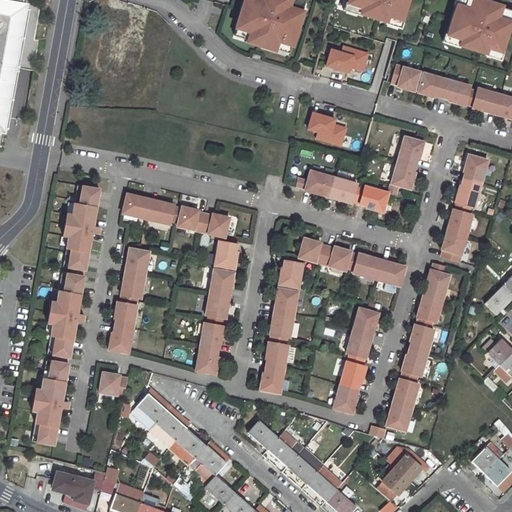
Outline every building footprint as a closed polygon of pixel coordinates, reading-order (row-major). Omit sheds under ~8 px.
[(0,0),(0,86),(13,12),(0,10),(0,0)] [(0,0),(0,10),(13,12),(0,86),(0,111),(19,1),(14,0),(0,0)] [(243,0),(236,27),(237,27),(241,28),(239,34),(255,39),(253,45),(268,50),(270,43),(286,48),(288,43),(292,44),(293,44),(302,14),(301,14),(297,12),(301,0),(299,0),(243,0)] [(361,11),(360,15),(386,23),(387,20),(397,23),(399,19),(402,20),(408,0),(348,0),(348,3),(351,4),(350,8),(361,11)] [(461,43),(460,46),(486,55),(487,51),(497,55),(498,51),(502,52),(511,24),(507,23),(511,11),(502,9),(503,6),(482,0),(462,0),(458,14),(454,13),(447,35),(451,36),(450,39),(461,43)] [(346,2),(343,11),(359,16),(360,15),(361,11),(350,8),(351,4),(348,3),(346,2)] [(386,23),(386,25),(401,30),(404,21),(402,20),(399,19),(397,23),(387,20),(386,23)] [(241,28),(237,27),(234,37),(246,40),(245,42),(253,45),(255,39),(239,34),(241,28)] [(124,40),(117,39),(118,36),(106,34),(100,70),(115,73),(116,70),(127,72),(130,53),(138,54),(140,40),(125,37),(124,40)] [(446,34),(443,43),(459,48),(460,46),(461,43),(450,39),(451,36),(447,35),(446,34)] [(286,48),(270,43),(268,50),(276,52),(276,50),(288,54),(292,44),(288,43),(286,48)] [(331,50),(326,66),(349,73),(351,68),(363,72),(369,54),(344,47),(342,53),(331,50)] [(486,55),(486,56),(501,61),(504,53),(502,52),(498,51),(497,55),(487,51),(486,55)] [(116,70),(115,73),(131,75),(134,59),(137,59),(138,54),(130,53),(127,72),(116,70)] [(420,72),(396,65),(391,83),(398,85),(397,87),(414,92),(415,90),(419,74),(420,72)] [(442,98),(447,80),(423,73),(423,75),(418,91),(418,93),(435,98),(435,96),(442,98)] [(423,75),(419,74),(415,90),(418,91),(423,75)] [(471,86),(447,80),(442,98),(448,99),(448,101),(465,106),(466,103),(470,90),(471,86)] [(496,113),(501,95),(478,89),(477,92),(473,106),(472,108),(489,113),(490,111),(496,113)] [(511,98),(501,95),(496,113),(496,114),(511,118),(511,98)] [(318,132),(316,139),(341,146),(347,129),(334,125),(335,120),(312,113),(307,129),(318,132)] [(424,142),(404,137),(398,160),(415,166),(417,159),(419,160),(424,142)] [(481,184),(488,161),(468,155),(463,172),(465,173),(463,179),(481,184)] [(414,172),(415,166),(398,160),(388,193),(388,194),(395,196),(398,186),(410,190),(415,173),(414,172)] [(329,196),(334,178),(310,171),(307,182),(305,189),(312,191),(311,192),(328,197),(329,196)] [(356,188),(357,185),(334,178),(329,196),(335,197),(335,199),(352,204),(352,202),(356,188)] [(307,182),(297,179),(297,181),(296,186),(305,189),(307,182)] [(474,208),(481,184),(463,179),(461,185),(460,185),(455,202),(457,203),(471,207),(474,208)] [(99,189),(77,185),(72,215),(68,237),(63,266),(71,268),(70,274),(62,273),(56,302),(52,324),(47,354),(56,356),(55,362),(46,360),(40,390),(37,412),(31,441),(53,446),(60,408),(67,409),(68,403),(61,401),(68,364),(67,364),(68,358),(69,358),(76,321),(83,322),(84,315),(77,314),(84,277),(82,276),(83,270),(85,271),(91,233),(98,234),(99,227),(93,226),(99,189)] [(388,194),(388,193),(365,187),(364,190),(360,204),(366,206),(366,208),(383,212),(388,194)] [(364,190),(360,189),(356,203),(360,204),(364,190)] [(144,198),(127,194),(122,214),(146,219),(150,201),(143,200),(144,198)] [(157,203),(150,201),(146,219),(170,225),(170,221),(174,208),(174,205),(157,201),(157,203)] [(178,223),(177,227),(201,232),(205,214),(198,213),(199,211),(182,207),(181,210),(178,223)] [(448,234),(466,238),(473,215),(469,214),(455,210),(453,209),(448,226),(450,227),(448,234)] [(63,236),(68,237),(72,215),(66,214),(63,236)] [(212,216),(205,214),(201,232),(225,238),(229,218),(212,214),(212,216)] [(478,231),(484,233),(488,221),(482,219),(478,231)] [(441,257),(459,262),(466,238),(448,234),(446,233),(441,250),(443,251),(441,257)] [(321,243),(304,238),(298,258),(322,265),(327,247),(321,245),(321,243)] [(219,241),(214,266),(216,266),(233,269),(234,269),(237,252),(236,251),(237,245),(219,241)] [(333,248),(327,247),(322,265),(345,271),(346,268),(350,253),(351,252),(334,247),(333,248)] [(149,252),(129,249),(127,258),(126,265),(128,265),(126,272),(145,275),(149,252)] [(354,270),(353,273),(376,280),(381,262),(375,260),(375,259),(358,254),(358,255),(354,270)] [(298,289),(303,264),(285,261),(283,268),(281,267),(278,285),(280,285),(296,288),(298,289)] [(388,264),(381,262),(376,280),(400,286),(405,267),(388,262),(388,264)] [(444,274),(446,267),(434,263),(432,270),(444,274)] [(216,270),(214,269),(210,292),(228,296),(229,289),(231,289),(234,273),(232,273),(216,270)] [(425,294),(443,299),(449,276),(444,274),(432,271),(430,277),(428,277),(423,294),(425,294)] [(145,275),(126,272),(125,279),(123,278),(121,295),(122,295),(137,298),(141,299),(145,275)] [(511,275),(503,285),(511,293),(511,275)] [(511,293),(503,285),(485,303),(496,315),(511,299),(511,293)] [(277,305),(275,312),(294,315),(298,292),(296,292),(279,289),(278,288),(275,305),(277,305)] [(228,296),(210,292),(205,316),(209,316),(223,319),(225,319),(228,303),(227,302),(228,296)] [(433,322),(436,323),(443,299),(425,294),(423,301),(421,300),(417,317),(418,318),(433,322)] [(56,302),(51,301),(47,323),(52,324),(56,302)] [(115,320),(114,326),(132,329),(137,305),(136,305),(120,302),(117,302),(114,319),(115,320)] [(378,314),(359,308),(352,331),(370,336),(372,329),(374,330),(378,314)] [(289,338),(294,315),(275,312),(274,319),(272,318),(270,335),(271,335),(286,338),(289,338)] [(204,323),(200,347),(218,351),(219,344),(221,344),(224,327),(222,326),(207,324),(204,323)] [(409,349),(427,354),(434,330),(431,329),(416,325),(414,325),(410,342),(411,342),(409,349)] [(132,329),(114,326),(113,333),(111,333),(108,350),(128,354),(132,329)] [(333,336),(334,330),(325,328),(323,334),(333,336)] [(368,343),(370,336),(352,331),(346,353),(349,354),(364,359),(365,359),(370,343),(368,343)] [(511,348),(502,338),(487,352),(500,364),(511,352),(511,348)] [(266,367),(284,370),(288,346),(285,345),(270,343),(268,342),(265,360),(267,360),(266,367)] [(217,357),(218,351),(200,347),(195,371),(215,374),(218,357),(217,357)] [(421,377),(427,354),(409,349),(408,355),(406,355),(401,372),(403,372),(417,376),(421,377)] [(511,352),(500,364),(511,377),(511,352)] [(347,362),(346,361),(340,385),(357,390),(359,384),(361,384),(366,367),(362,366),(347,362)] [(279,394),(284,370),(266,367),(265,373),(263,373),(260,390),(279,394)] [(123,397),(128,379),(119,377),(120,376),(102,373),(99,393),(123,397)] [(487,377),(483,382),(493,392),(498,386),(487,377)] [(394,403),(412,408),(419,385),(415,384),(401,379),(399,379),(394,396),(396,397),(394,403)] [(356,396),(357,390),(340,385),(333,408),(352,414),(357,397),(356,396)] [(40,390),(35,389),(31,411),(37,412),(40,390)] [(148,394),(138,406),(157,423),(167,411),(148,394)] [(130,415),(130,405),(122,403),(120,412),(130,415)] [(386,426),(405,432),(412,408),(394,403),(392,409),(391,409),(386,426)] [(167,411),(157,423),(177,441),(187,429),(167,411)] [(259,420),(248,432),(268,450),(278,438),(259,420)] [(382,438),(385,430),(377,428),(373,426),(370,435),(382,438)] [(187,429),(177,441),(196,457),(206,446),(187,429)] [(499,435),(511,452),(511,436),(507,429),(499,435)] [(278,438),(268,450),(287,467),(297,455),(278,438)] [(36,445),(34,451),(50,454),(51,448),(36,445)] [(206,446),(196,457),(215,475),(226,463),(206,446)] [(486,447),(472,462),(484,474),(499,460),(486,447)] [(297,455),(287,467),(307,485),(317,472),(322,467),(305,451),(299,457),(297,455)] [(153,468),(160,460),(149,452),(143,459),(153,468)] [(406,455),(394,468),(410,481),(421,468),(406,455)] [(499,460),(484,474),(496,486),(511,472),(499,460)] [(115,484),(119,470),(107,467),(104,481),(115,484)] [(394,468),(383,481),(398,495),(410,481),(394,468)] [(66,491),(66,493),(77,496),(76,500),(88,503),(93,481),(57,472),(53,487),(66,491)] [(102,489),(102,472),(94,472),(94,489),(102,489)] [(317,472),(307,485),(326,502),(337,490),(317,472)] [(215,475),(205,488),(224,505),(235,493),(215,475)] [(172,484),(185,497),(193,490),(180,477),(172,484)] [(350,498),(354,493),(346,486),(342,491),(350,498)] [(337,490),(326,502),(337,511),(351,511),(356,507),(337,490)] [(235,493),(224,505),(231,511),(252,511),(254,510),(235,493)] [(117,511),(136,511),(140,503),(116,494),(111,509),(117,511)] [(378,511),(392,511),(396,508),(389,501),(379,511),(378,511)] [(163,511),(140,503),(136,511),(163,511)]
